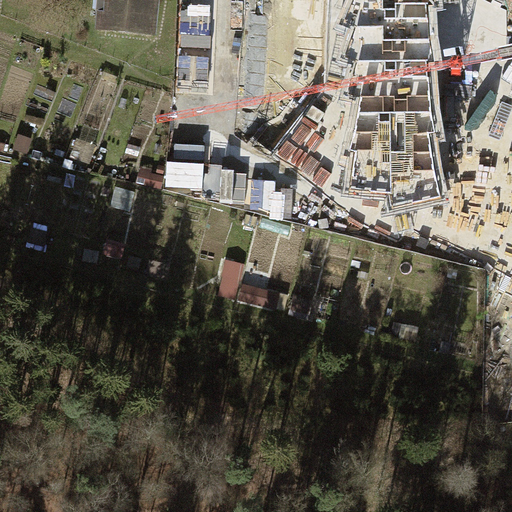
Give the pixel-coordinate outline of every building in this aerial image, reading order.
[(98,0),(95,35),(156,41),(159,0),(98,0)] [(328,174),(335,0),(276,0),(269,171),(328,174)] [(355,0),(345,26),(356,30),(353,42),(430,43),(431,0),(355,0)] [(459,255),(511,253),(511,23),(511,8),(454,9),(459,255)] [(357,64),(349,96),(361,100),(358,113),(432,114),(428,65),(434,64),(430,43),(353,42),(346,61),(357,64)] [(355,155),(350,192),(390,196),(393,210),(441,199),(435,172),(430,137),(436,135),(432,114),(358,113),(350,153),(355,155)]
